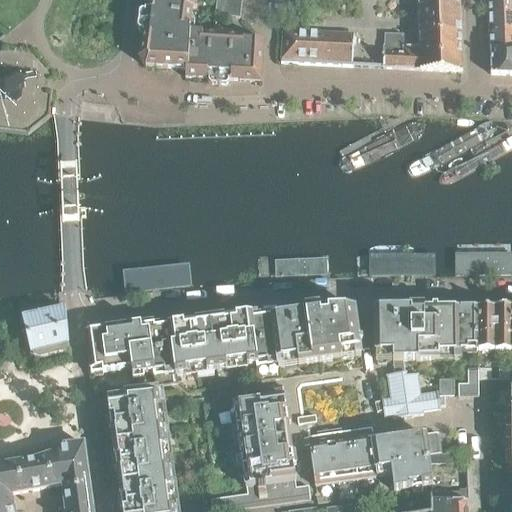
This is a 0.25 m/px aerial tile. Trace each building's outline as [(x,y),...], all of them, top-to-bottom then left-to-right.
[(146,0),(144,16),(142,16),(139,18),(138,31),(139,34),(142,34),(139,61),(145,69),(185,71),(185,80),(209,81),(209,84),(211,87),(225,87),(228,85),(228,82),(253,84),(253,82),(261,82),(263,42),(243,41),(243,36),(190,34),(192,12),(196,13),(197,0),(146,0)] [(242,0),(217,0),(215,18),(240,20),(242,0)] [(457,0),(417,0),(419,48),(401,48),(402,36),(383,35),(382,47),(381,47),(381,55),(380,56),(380,59),(381,60),(381,69),(461,73),(457,0)] [(511,0),(488,0),(489,14),(511,14),(511,0)] [(511,14),(489,14),(489,31),(511,31),(511,14)] [(511,51),(511,31),(489,31),(490,51),(511,51)] [(352,37),(284,34),(282,34),(281,65),(351,69),(352,37)] [(511,77),(511,51),(490,51),(491,76),(511,77)] [(0,98),(1,101),(3,99),(4,101),(13,102),(15,101),(16,103),(20,99),(19,97),(21,96),(22,87),(21,86),(22,85),(19,80),(17,81),(16,80),(7,79),(6,80),(4,78),(0,81),(0,82),(1,83),(0,83),(0,98)] [(363,127),(353,125),(284,163),(280,170),(285,179),(293,179),(362,138),(363,127)] [(496,126),(479,126),(412,165),(409,173),(413,179),(421,179),(490,139),(496,126)] [(427,127),(407,127),(344,159),(341,166),(345,173),(352,174),(413,142),(427,127)] [(511,138),(464,165),(461,173),(464,179),(473,180),(511,157),(511,138)] [(511,256),(455,256),(455,278),(511,278),(511,256)] [(330,260),(256,263),(257,284),(331,281),(330,260)] [(437,265),(381,265),(381,279),(437,279),(437,265)] [(190,269),(122,275),(125,297),(192,290),(190,269)] [(30,355),(67,346),(65,309),(51,312),(22,319),(30,355)] [(355,360),(360,359),(362,359),(355,310),(319,311),(258,319),(258,317),(252,318),(251,315),(155,329),(155,328),(144,329),(144,326),(91,334),(86,340),(91,376),(131,371),(132,381),(133,381),(144,380),(143,376),(153,375),(155,389),(178,385),(177,377),(256,367),(258,383),(281,380),(279,370),(284,369),(282,361),(297,359),(298,368),(340,362),(339,352),(354,351),(355,360)] [(460,353),(460,310),(375,310),(375,354),(394,354),(393,362),(402,362),(437,362),(437,354),(454,354),(454,362),(461,362),(460,353)] [(478,310),(460,310),(460,353),(478,353),(478,310)] [(511,310),(496,311),(478,310),(478,353),(511,353),(511,310)] [(393,362),(396,379),(387,380),(391,404),(381,405),(384,422),(393,421),(393,423),(423,419),(423,417),(440,414),(437,394),(421,396),(418,377),(407,378),(407,374),(403,374),(402,362),(393,362)] [(491,370),(478,371),(478,382),(491,382),(491,370)] [(478,399),(478,385),(478,382),(478,371),(467,371),(467,386),(458,386),(458,399),(478,399)] [(498,383),(500,383),(511,383),(511,371),(498,371),(498,383)] [(454,382),(439,382),(439,399),(454,399),(454,382)] [(296,489),(295,481),(282,387),(243,393),(245,404),(233,405),(246,496),(215,501),(210,501),(211,511),(225,511),(309,501),(309,499),(308,493),(308,488),(296,489)] [(113,443),(162,437),(156,395),(107,402),(113,443)] [(315,417),(303,418),(296,419),(297,426),(316,424),(315,417)] [(379,443),(373,444),(378,479),(386,477),(391,477),(393,492),(432,487),(429,458),(440,456),(437,435),(379,443)] [(378,479),(373,444),(372,436),(307,446),(307,447),(314,487),(378,479)] [(162,437),(113,443),(118,484),(168,477),(162,437)] [(85,446),(84,446),(72,448),(72,447),(70,447),(71,448),(58,450),(56,452),(53,454),(51,455),(48,457),(35,461),(0,467),(0,511),(13,511),(11,498),(62,489),(65,511),(93,511),(93,509),(94,509),(94,506),(93,506),(89,479),(90,479),(90,476),(89,476),(87,464),(88,464),(87,461),(86,461),(84,449),(85,449),(85,446)] [(479,511),(477,462),(466,463),(468,491),(468,511),(479,511)] [(172,511),(168,477),(118,484),(122,511),(172,511)] [(468,511),(468,503),(468,491),(459,491),(459,494),(432,494),(432,503),(446,503),(447,511),(468,511)] [(511,511),(511,502),(503,503),(502,511),(511,511)] [(374,511),(373,503),(362,504),(362,511),(374,511)] [(447,511),(446,503),(432,503),(430,503),(429,511),(447,511)]
